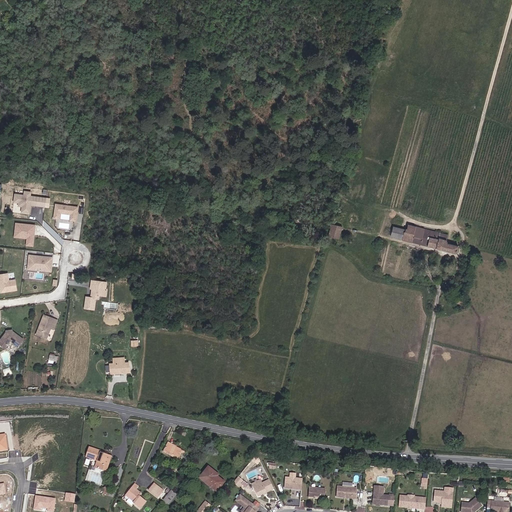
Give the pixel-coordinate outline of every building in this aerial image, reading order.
[(30,205),(45,208),(46,199),(30,197),(31,193),(25,192),(24,196),(15,195),(14,203),(19,203),(18,206),(22,207),(21,213),(29,214),(30,205)] [(69,221),(75,222),(77,208),(55,205),(53,219),(59,220),(60,214),(70,216),(69,221)] [(336,211),(329,237),(338,240),(342,227),(339,226),(343,214),(336,211)] [(35,226),(16,224),(14,237),(27,239),(26,246),(32,246),(35,226)] [(408,230),(399,229),(396,238),(457,254),(459,247),(448,244),(448,243),(446,242),(448,235),(409,226),(408,230)] [(390,237),(396,238),(399,229),(393,227),(390,237)] [(41,271),(50,272),(51,262),(52,259),(45,258),(29,256),(28,266),(27,269),(34,270),(34,267),(41,268),(41,271)] [(0,288),(0,291),(0,293),(16,290),(14,280),(8,281),(7,274),(0,274),(0,283),(0,284),(1,288),(0,288)] [(105,290),(105,283),(91,281),(90,289),(92,289),(92,293),(91,294),(90,298),(85,298),(84,309),(93,310),(95,299),(98,299),(98,296),(101,296),(105,297),(106,291),(105,290)] [(49,328),(52,318),(42,315),(35,334),(45,338),(49,328)] [(17,347),(23,339),(12,331),(10,332),(7,333),(5,333),(0,340),(0,345),(4,348),(9,341),(11,341),(12,342),(12,344),(17,347)] [(129,372),(128,362),(125,362),(124,357),(113,357),(114,363),(109,364),(110,374),(129,372)] [(180,454),(182,455),(183,453),(176,449),(177,448),(168,444),(164,452),(178,458),(180,454)] [(100,453),(101,451),(90,447),(87,456),(98,460),(96,467),(106,471),(111,457),(104,454),(100,453)] [(223,482),(215,476),(216,474),(208,467),(200,478),(216,491),(223,482)] [(232,483),(237,488),(243,482),(237,477),(234,481),(232,483)] [(301,479),(284,478),(283,489),(300,490),(301,479)] [(261,483),(252,487),(257,497),(273,489),(269,480),(261,484),(261,483)] [(137,511),(143,502),(137,497),(138,495),(131,489),(133,486),(130,484),(121,495),(127,499),(132,503),(130,505),(137,511)] [(162,493),(153,485),(148,491),(157,499),(162,493)] [(356,489),(336,487),(336,498),(355,499),(356,489)] [(325,490),(309,488),(308,499),(324,500),(325,490)] [(451,489),(443,488),(443,492),(433,492),(432,502),(438,503),(441,503),(440,504),(440,507),(450,508),(451,489)] [(167,506),(175,496),(170,492),(162,503),(167,506)] [(388,496),(373,495),(372,505),(387,506),(388,496)] [(46,511),(50,511),(52,511),(54,499),(42,497),(41,498),(39,498),(39,497),(35,496),(35,498),(33,509),(39,510),(39,508),(47,509),(46,511)] [(254,511),(256,510),(239,496),(235,502),(244,509),(241,511),(254,511)] [(407,498),(399,497),(398,507),(420,510),(421,499),(412,499),(411,499),(408,499),(407,498)] [(132,503),(127,499),(123,504),(128,508),(130,505),(132,503)] [(469,504),(461,503),(459,511),(473,511),(481,506),(475,499),(469,504)] [(508,504),(486,502),(486,509),(490,509),(489,511),(497,511),(498,511),(508,511),(508,504)]
